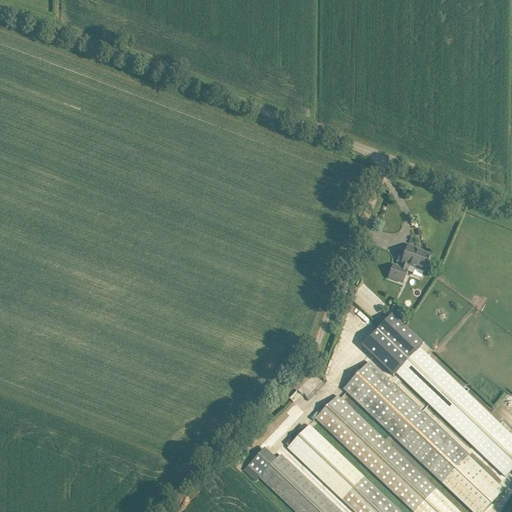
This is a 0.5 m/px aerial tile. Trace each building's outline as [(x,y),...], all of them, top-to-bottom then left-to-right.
[(412,275),(421,279),(430,256),(417,251),(418,250),(408,246),(401,263),(402,264),(400,268),(393,266),(388,278),(403,284),(407,271),(406,271),(408,266),(415,268),(412,275)] [(391,316),(362,347),(393,376),(396,373),(506,477),(511,470),(511,437),(419,348),(422,345),(391,316)] [(343,390),(472,511),(484,511),(504,492),(368,363),(343,390)] [(458,511),(337,396),(315,419),(413,511),(458,511)] [(399,511),(309,426),(288,448),(355,511),(399,511)] [(277,460),(259,478),(295,511),(339,511),(280,456),(277,460)]
